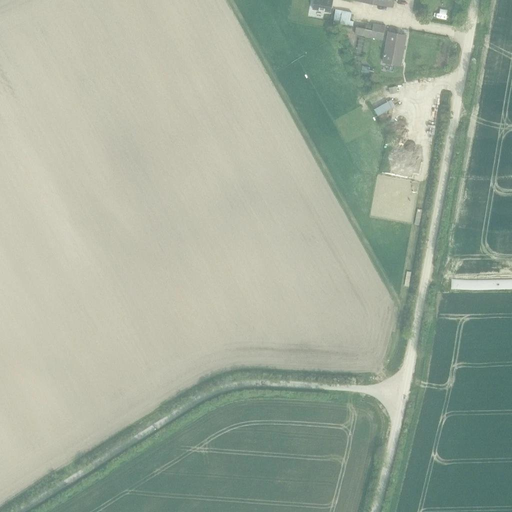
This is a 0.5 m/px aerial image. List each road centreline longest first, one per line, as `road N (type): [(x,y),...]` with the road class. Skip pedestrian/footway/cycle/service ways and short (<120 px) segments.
road 1 (unclassified): [(18,511),(225,387),(368,389)]
road 2 (unclassified): [(407,369),(475,0)]
